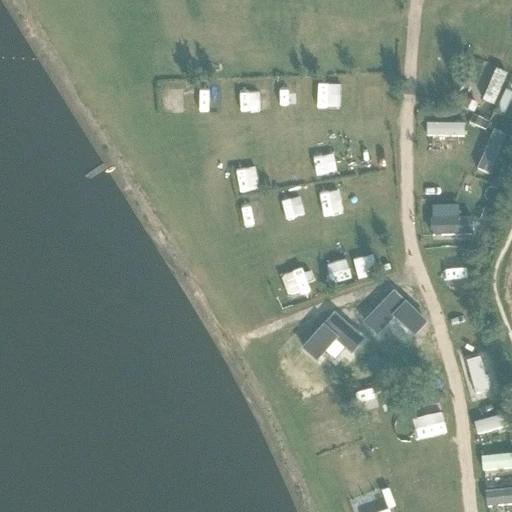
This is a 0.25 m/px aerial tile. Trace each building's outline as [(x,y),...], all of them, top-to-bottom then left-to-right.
[(323,78),(338,71),(319,29),(285,45),(292,61),(310,52),(323,78)] [(174,70),(197,68),(196,48),(173,49),(174,70)] [(496,103),(509,71),(496,66),(484,98),(496,103)] [(458,235),(457,213),(434,214),(435,236),(458,235)] [(456,252),(460,288),(469,287),(467,260),(462,260),(461,252),(456,252)] [(393,292),(360,329),(375,342),(384,332),(395,320),(403,328),(410,334),(424,319),(393,292)] [(334,313),(302,349),(316,363),(326,353),(336,341),(344,349),(352,355),(365,340),(334,313)] [(475,395),(489,392),(480,359),(466,362),(475,395)] [(511,416),(511,411),(476,420),(479,433),(511,423),(511,416)] [(484,468),(511,467),(511,452),(483,454),(484,468)]
